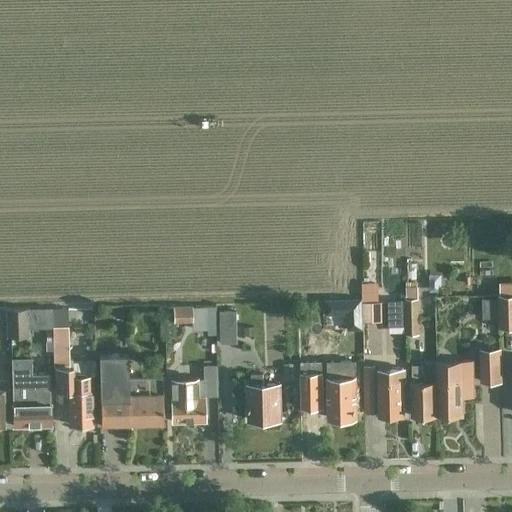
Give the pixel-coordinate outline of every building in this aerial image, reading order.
[(376,283),(362,283),(363,300),(376,300),(376,283)] [(399,315),(399,290),(384,290),(384,316),(399,315)] [(500,326),(511,326),(511,293),(499,294),(500,326)] [(64,310),(63,297),(48,298),(49,312),(64,310)] [(420,297),(406,297),(407,331),(421,331),(420,297)] [(34,299),(34,317),(47,317),(46,299),(34,299)] [(192,303),(173,304),(173,320),(192,319),(192,303)] [(26,332),(26,306),(5,306),(6,333),(26,332)] [(234,310),(219,310),(220,341),(235,340),(234,310)] [(68,365),(68,325),(53,326),(54,390),(68,390),(68,422),(92,422),(91,374),(94,374),(94,361),(72,361),(72,365),(68,365)] [(253,326),(242,326),(243,334),(253,334),(253,326)] [(480,348),(481,381),(502,380),(501,348),(480,348)] [(100,424),(132,424),(132,421),(162,420),(161,375),(128,376),(127,353),(99,354),(100,424)] [(30,355),(11,356),(12,423),(50,422),(48,371),(31,372),(30,355)] [(329,416),(357,415),(356,374),(356,359),(328,360),(328,364),(329,416)] [(438,360),(436,360),(437,380),(438,415),(463,414),(462,379),(462,364),(462,359),(460,359),(438,360)] [(413,380),(412,380),(413,415),(438,415),(437,380),(436,360),(425,360),(425,364),(413,364),(413,380)] [(295,363),(284,363),(284,378),(296,378),(295,363)] [(365,412),(376,411),(375,381),(374,364),(364,364),(365,381),(365,412)] [(379,380),(379,416),(404,415),(403,367),(379,367),(379,380)] [(252,382),(249,383),(250,418),(281,417),(280,382),(264,382),(264,372),(252,373),(252,382)] [(304,406),(318,406),(317,373),(303,374),(304,406)] [(172,377),(173,419),(204,419),(204,376),(172,377)]
